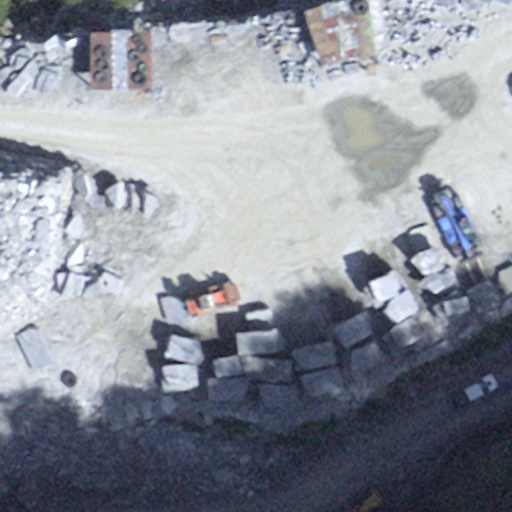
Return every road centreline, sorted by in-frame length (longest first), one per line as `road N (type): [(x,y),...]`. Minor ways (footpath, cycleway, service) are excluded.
road 1 (track): [(511,55),(469,90),(276,132),(120,138),(0,126)]
road 2 (track): [(511,380),(319,511)]
